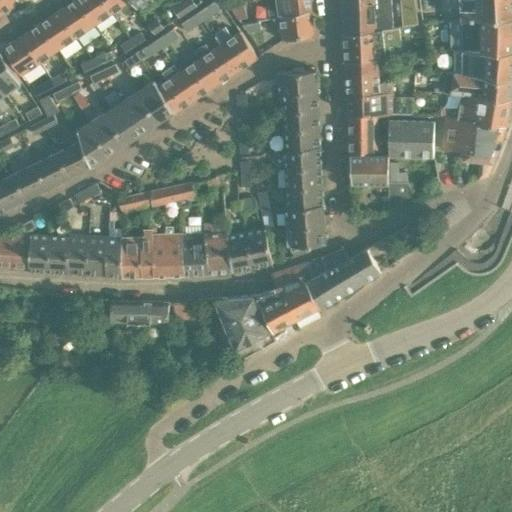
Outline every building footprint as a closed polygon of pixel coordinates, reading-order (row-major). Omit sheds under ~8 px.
[(0,0),(0,11),(1,13),(19,0),(0,0)] [(78,0),(72,0),(58,10),(76,36),(95,24),(78,0)] [(105,0),(78,0),(95,24),(113,11),(105,0)] [(105,0),(113,11),(129,0),(105,0)] [(192,0),(185,0),(182,2),(188,10),(196,5),(192,0)] [(214,0),(198,11),(204,19),(220,8),(214,0)] [(267,0),(270,17),(271,17),(271,18),(280,16),(311,10),(312,10),(310,0),(267,0)] [(342,0),(344,34),(393,26),(391,0),(342,0)] [(511,0),(461,0),(463,19),(511,14),(511,0)] [(182,2),(174,7),(180,16),(188,10),(182,2)] [(238,16),(242,16),(240,2),(229,4),(238,16)] [(58,10),(40,23),(58,49),(76,36),(58,10)] [(311,10),(280,16),(284,39),(309,35),(314,34),(311,10)] [(204,19),(198,11),(181,22),(187,30),(204,19)] [(511,14),(463,19),(463,49),(482,48),(511,48),(511,14)] [(157,18),(149,23),(155,32),(163,27),(157,18)] [(243,24),(248,32),(261,29),(259,20),(243,24)] [(40,23),(22,35),(40,61),(58,49),(40,23)] [(345,61),(346,62),(376,58),(386,57),(386,55),(402,54),(400,26),(393,27),(393,26),(344,34),(345,61)] [(157,38),(162,47),(179,35),(173,27),(157,38)] [(220,44),(237,70),(258,56),(246,38),(241,30),(220,44)] [(131,38),(135,45),(145,39),(141,32),(131,38)] [(40,61),(22,35),(4,47),(5,51),(21,74),(40,61)] [(135,45),(131,38),(121,45),(125,52),(135,45)] [(162,47),(157,38),(141,48),(147,57),(162,47)] [(216,83),(237,70),(220,44),(211,50),(206,43),(194,51),(199,58),(216,83)] [(511,48),(482,48),(463,49),(455,49),(455,70),(455,71),(459,72),(511,76),(511,48)] [(0,85),(6,93),(21,81),(0,50),(0,85)] [(141,59),(136,52),(125,59),(129,66),(141,59)] [(92,59),(95,66),(106,61),(103,54),(92,59)] [(196,97),(216,83),(199,58),(179,71),(196,97)] [(378,70),(376,58),(346,62),(347,74),(378,70)] [(95,66),(92,59),(81,64),(84,71),(95,66)] [(103,69),(106,76),(119,70),(116,63),(103,69)] [(175,111),(196,97),(179,71),(174,64),(162,71),(167,79),(158,85),(175,111)] [(293,70),(278,71),(279,92),(281,91),(317,89),(316,69),(304,70),(304,66),(293,67),(293,70)] [(106,76),(103,69),(90,75),(94,82),(106,76)] [(379,84),(378,70),(347,74),(348,94),(392,90),(391,83),(379,84)] [(511,96),(511,84),(511,76),(459,72),(455,71),(455,70),(446,70),(444,91),(463,92),(511,96)] [(52,78),(55,85),(66,80),(62,73),(52,78)] [(55,85),(52,78),(41,83),(44,90),(55,85)] [(165,117),(175,111),(158,85),(154,79),(138,90),(159,121),(162,119),(161,119),(159,120),(158,118),(164,115),(165,117)] [(66,86),(70,94),(72,93),(80,89),(82,88),(79,80),(66,86)] [(70,94),(66,86),(53,92),(57,100),(70,94)] [(80,89),(72,93),(85,114),(93,109),(80,89)] [(317,89),(281,91),(282,110),(318,108),(317,89)] [(156,123),(159,121),(138,90),(122,100),(143,132),(152,126),(150,123),(156,119),(158,121),(155,123),(156,123)] [(348,94),(349,114),(378,114),(394,114),(392,90),(348,94)] [(506,121),(511,96),(463,92),(459,115),(506,121)] [(238,107),(247,106),(246,93),(237,94),(238,107)] [(133,138),(143,132),(122,100),(106,111),(126,142),(130,140),(129,140),(127,141),(126,139),(132,136),(133,138)] [(26,112),(30,119),(42,113),(38,106),(26,112)] [(247,106),(238,107),(239,119),(247,119),(247,106)] [(282,110),(283,129),(319,127),(318,108),(282,110)] [(106,111),(90,121),(110,153),(120,147),(118,144),(124,140),(125,142),(123,144),(126,142),(106,111)] [(48,116),(42,119),(46,127),(57,121),(54,113),(48,116)] [(349,118),(350,153),(378,154),(378,114),(349,114),(349,118)] [(442,149),(460,149),(465,149),(467,139),(501,141),(502,141),(503,136),(504,131),(507,122),(506,121),(459,115),(455,115),(446,114),(442,149)] [(3,124),(7,131),(19,125),(16,117),(3,124)] [(46,127),(42,119),(31,125),(35,133),(46,127)] [(434,121),(414,120),(389,119),(389,147),(389,154),(389,155),(433,156),(434,121)] [(76,127),(81,140),(91,165),(104,157),(102,155),(108,151),(109,152),(107,154),(107,155),(110,153),(90,121),(78,129),(77,127),(76,127)] [(240,140),(249,139),(248,127),(239,127),(240,140)] [(320,146),(319,127),(283,129),(285,148),(320,146)] [(0,141),(0,145),(2,151),(14,144),(10,136),(0,141)] [(249,139),(240,140),(241,152),(249,152),(249,139)] [(460,149),(460,157),(480,160),(478,179),(488,176),(494,160),(501,141),(467,139),(465,149),(460,149)] [(81,140),(58,151),(70,176),(90,166),(91,166),(91,165),(81,140)] [(285,148),(286,168),(321,166),(320,146),(285,148)] [(58,151),(36,162),(48,186),(70,176),(58,151)] [(389,154),(378,154),(350,153),(352,181),(389,182),(388,180),(389,162),(389,155),(389,154)] [(242,173),(250,173),(250,160),(241,160),(242,173)] [(36,162),(13,173),(25,197),(48,186),(36,162)] [(389,162),(388,180),(409,181),(406,173),(399,173),(399,162),(389,162)] [(322,185),(321,166),(286,168),(287,187),(322,185)] [(4,208),(25,197),(13,173),(0,179),(0,201),(3,208),(2,209),(2,210),(5,209),(4,208)] [(250,173),(242,173),(242,186),(251,185),(250,173)] [(222,175),(216,176),(208,178),(210,189),(223,186),(222,175)] [(192,181),(184,183),(187,193),(188,201),(197,199),(192,181)] [(389,212),(414,203),(409,182),(389,181),(389,212)] [(86,188),(90,196),(101,190),(96,182),(86,188)] [(187,193),(184,183),(160,188),(164,203),(178,200),(180,206),(189,203),(188,201),(187,193)] [(323,203),(322,185),(287,187),(288,205),(323,203)] [(90,196),(86,188),(75,194),(79,202),(90,196)] [(151,190),(119,197),(122,213),(128,212),(127,208),(151,202),(151,190)] [(267,190),(258,191),(261,203),(269,201),(267,190)] [(243,199),(244,207),(256,205),(254,196),(243,199)] [(59,203),(63,211),(74,205),(69,198),(59,203)] [(244,207),(243,199),(231,201),(232,210),(244,207)] [(271,213),(269,201),(261,203),(263,215),(271,213)] [(63,211),(59,203),(48,209),(53,217),(63,211)] [(324,213),(323,203),(288,205),(285,205),(286,226),(325,224),(324,222),(330,222),(329,213),(324,213)] [(24,230),(28,230),(36,226),(32,218),(21,224),(24,230)] [(227,232),(226,221),(205,222),(205,233),(204,233),(207,272),(229,271),(230,271),(227,235),(228,235),(227,232)] [(290,245),(294,255),(310,250),(309,244),(326,243),(325,224),(286,226),(287,245),(290,245)] [(152,233),(152,236),(154,275),(185,273),(182,234),(182,232),(174,232),(173,225),(166,225),(167,233),(152,233)] [(270,250),(265,227),(246,231),(253,266),(273,262),(270,250)] [(124,275),(154,275),(152,236),(152,233),(152,228),(144,228),(144,236),(124,237),(125,237),(124,275)] [(246,231),(228,235),(227,235),(230,271),(232,270),(253,266),(246,231)] [(31,235),(29,235),(28,269),(47,270),(49,234),(31,233),(31,235)] [(69,236),(68,236),(66,271),(85,273),(87,234),(69,233),(69,236)] [(185,273),(207,272),(204,233),(182,234),(185,273)] [(0,267),(28,269),(29,235),(15,234),(14,238),(0,236),(0,267)] [(68,236),(49,234),(47,270),(66,271),(68,236)] [(107,235),(87,234),(85,273),(104,274),(107,235)] [(122,236),(107,235),(104,274),(124,275),(125,237),(124,237),(121,237),(122,236)] [(270,250),(273,262),(285,258),(282,247),(270,250)] [(298,264),(306,282),(318,306),(317,306),(319,310),(381,272),(368,247),(363,250),(362,251),(349,258),(345,247),(335,251),(335,252),(327,255),(298,264)] [(282,292),(282,293),(285,293),(306,282),(298,264),(271,273),(276,287),(277,288),(278,288),(279,289),(280,290),(281,291),(281,292),(282,292)] [(285,293),(295,318),(317,306),(318,306),(306,282),(285,293)] [(285,293),(282,293),(282,292),(281,292),(281,291),(280,290),(279,289),(278,288),(277,288),(276,287),(256,294),(272,330),(273,330),(295,318),(285,293)] [(246,295),(216,297),(236,349),(238,348),(268,333),(270,332),(272,330),(256,294),(246,295)] [(111,301),(111,319),(169,321),(169,301),(111,299),(111,301)] [(175,303),(176,316),(193,315),(192,301),(175,303)] [(106,328),(99,328),(94,332),(94,339),(99,344),(105,344),(110,339),(110,333),(106,328)] [(85,356),(66,354),(65,371),(83,372),(85,356)] [(101,364),(85,362),(85,371),(101,373),(101,364)]
